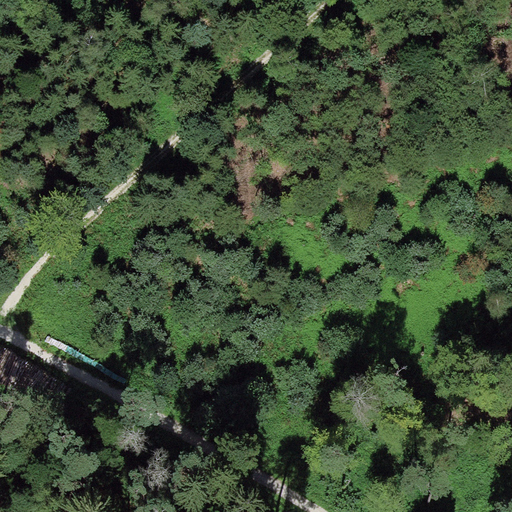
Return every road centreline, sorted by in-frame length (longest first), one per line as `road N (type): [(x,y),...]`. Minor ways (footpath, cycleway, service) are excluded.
road 1 (track): [(334,0),(135,180),(0,319)]
road 2 (track): [(0,337),(307,511)]
